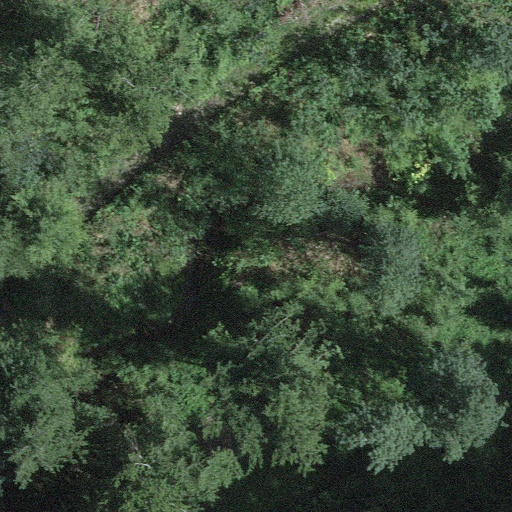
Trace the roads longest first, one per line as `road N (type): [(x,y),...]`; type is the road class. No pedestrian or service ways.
road 1 (track): [(0,263),(79,213),(205,110),(379,0)]
road 2 (track): [(148,511),(73,460),(0,387)]
